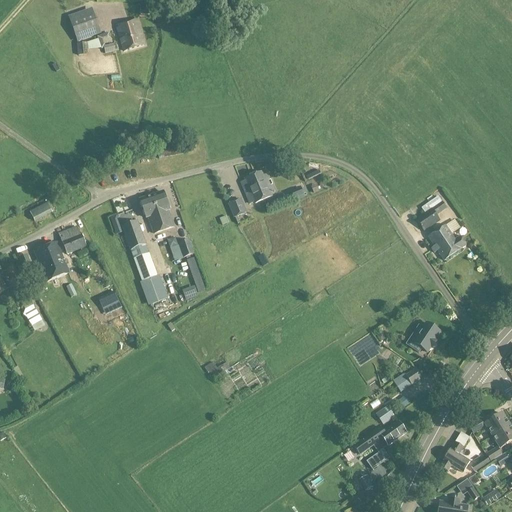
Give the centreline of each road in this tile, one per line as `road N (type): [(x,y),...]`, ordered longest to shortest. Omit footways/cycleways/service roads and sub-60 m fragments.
road 1 (unclassified): [(487,356),(381,199),(347,167),(312,156),(268,156),(126,189)]
road 2 (secondary): [(400,511),(439,429),(487,356)]
road 3 (residential): [(0,253),(126,189)]
